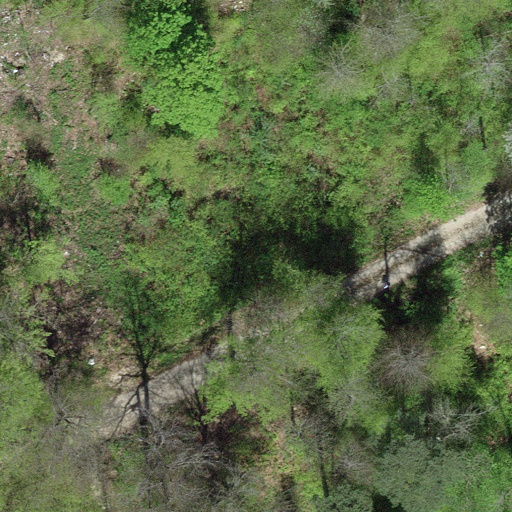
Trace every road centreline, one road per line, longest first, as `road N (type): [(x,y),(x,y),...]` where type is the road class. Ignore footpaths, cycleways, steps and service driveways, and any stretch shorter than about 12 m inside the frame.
road 1 (track): [(511,209),(277,301),(168,391),(0,464)]
road 2 (track): [(168,391),(187,397),(178,511)]
